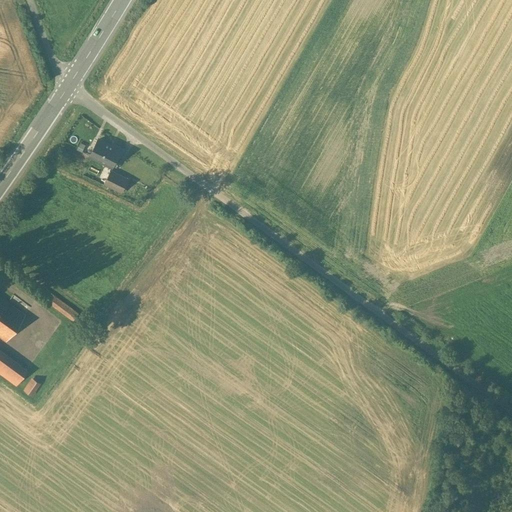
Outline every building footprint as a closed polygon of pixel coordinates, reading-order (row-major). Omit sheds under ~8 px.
[(120,149),(99,138),(90,155),(112,166),(120,149)] [(128,179),(111,170),(104,182),(122,191),(128,179)] [(78,313),(44,288),(39,295),(73,319),(78,313)] [(24,315),(7,302),(0,312),(0,335),(6,340),(24,315)] [(26,370),(0,350),(0,372),(16,384),(26,370)] [(37,395),(44,381),(34,376),(26,389),(37,395)]
